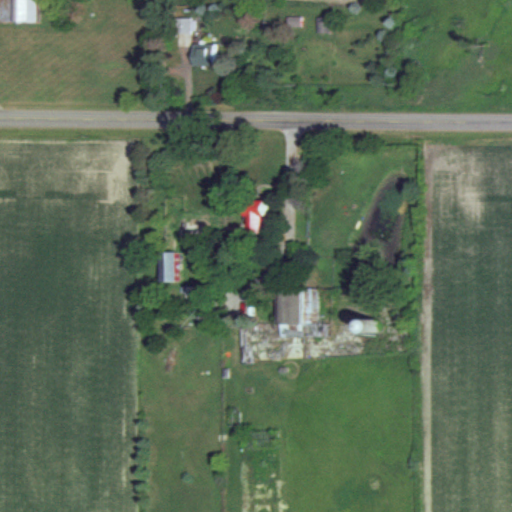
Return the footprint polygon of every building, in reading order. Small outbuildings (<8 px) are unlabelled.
[(41,22),(40,0),(0,0),(1,21),(41,22)] [(217,43),(195,43),(195,66),(218,65),(217,43)] [(263,231),(263,226),(274,226),(273,201),(252,201),(253,231),(263,231)] [(180,281),(180,251),(164,251),(164,281),(180,281)] [(189,297),(208,297),(208,286),(189,286),(189,297)] [(281,337),(306,337),(306,325),(317,325),(317,292),(287,292),(287,299),(281,299),(281,337)]
